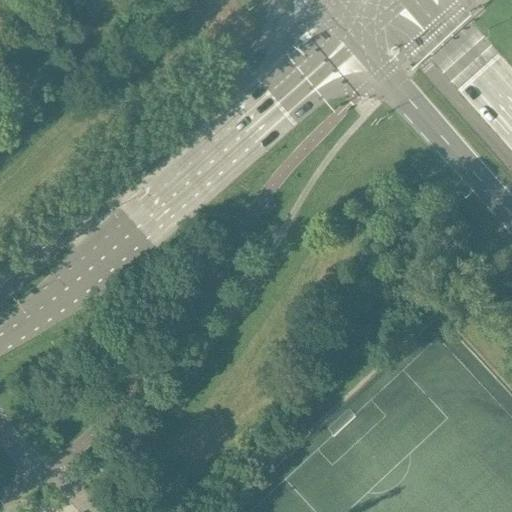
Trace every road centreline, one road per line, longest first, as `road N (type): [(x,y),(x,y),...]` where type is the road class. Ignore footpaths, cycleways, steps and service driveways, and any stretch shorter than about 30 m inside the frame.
road 1 (tertiary): [(0,339),(357,44)]
road 2 (tertiary): [(323,6),(0,296)]
road 3 (secondary): [(357,44),(511,216)]
road 4 (secondary): [(511,111),(413,0)]
road 5 (unknown): [(0,121),(50,64),(56,0)]
